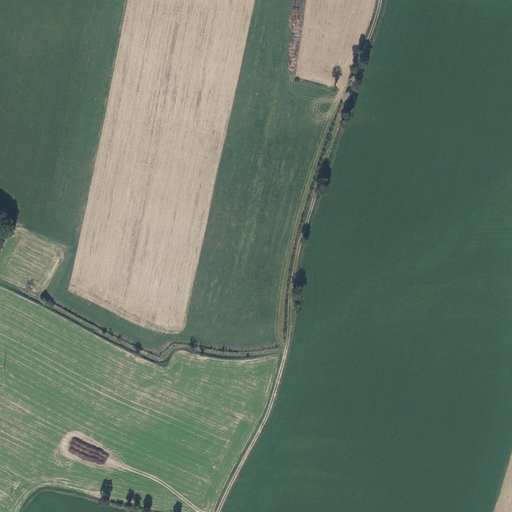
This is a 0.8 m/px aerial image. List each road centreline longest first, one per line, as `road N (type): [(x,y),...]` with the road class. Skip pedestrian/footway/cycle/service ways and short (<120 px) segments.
road 1 (track): [(284,350),(295,265),(378,0)]
road 2 (track): [(218,511),(274,392),(284,350)]
